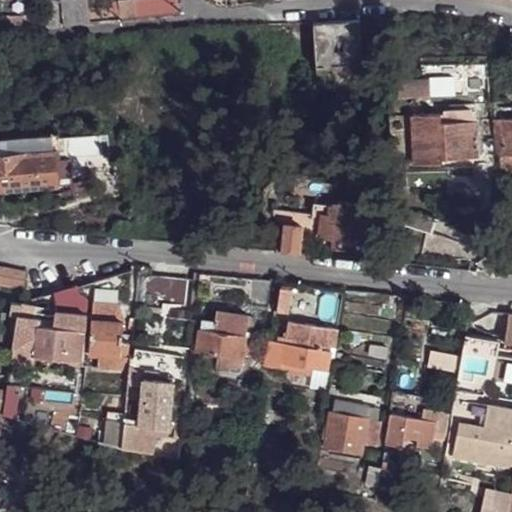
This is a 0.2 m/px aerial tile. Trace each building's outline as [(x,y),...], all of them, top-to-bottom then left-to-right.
[(61,0),(64,25),(90,22),(88,10),(87,0),(61,0)] [(118,0),(120,20),(179,14),(177,0),(118,0)] [(88,10),(90,22),(105,21),(104,8),(88,10)] [(0,16),(0,26),(21,26),(20,15),(0,16)] [(313,22),(317,102),(347,100),(347,91),(364,90),(360,19),(313,22)] [(399,80),(399,95),(429,94),(428,79),(399,80)] [(413,114),(415,165),(444,164),(444,159),(479,157),(477,119),(443,121),(442,112),(413,114)] [(494,118),(496,157),(499,157),(500,177),(511,175),(511,117),(496,118),(494,118)] [(0,138),(0,156),(54,151),(53,135),(0,138)] [(0,190),(58,186),(55,158),(62,157),(61,151),(54,151),(0,156),(0,190)] [(55,158),(58,186),(65,185),(62,157),(55,158)] [(70,186),(74,198),(90,193),(86,180),(70,186)] [(336,205),(324,203),(320,237),(331,238),(367,242),(370,208),(351,206),(349,203),(339,202),(336,205)] [(410,210),(405,225),(432,233),(437,219),(410,210)] [(285,224),(282,251),(299,254),(302,226),(285,224)] [(331,238),(330,250),(366,253),(367,242),(331,238)] [(0,267),(0,283),(24,289),(27,273),(0,267)] [(146,275),(142,306),(159,309),(159,303),(191,307),(194,280),(146,275)] [(251,277),(249,304),(269,306),(271,279),(251,277)] [(98,280),(78,286),(88,303),(94,315),(114,309),(98,280)] [(78,286),(50,294),(58,316),(71,318),(71,329),(75,329),(75,332),(85,333),(88,303),(78,286)] [(281,288),(277,312),(289,314),(292,289),(281,288)] [(199,330),(196,351),(191,351),(190,363),(200,364),(202,352),(218,354),(243,358),(252,359),(255,345),(245,342),(246,335),(249,315),(216,310),(215,320),(213,332),(199,330)] [(16,332),(13,348),(35,351),(34,357),(63,360),(64,351),(72,352),(75,332),(75,329),(71,329),(39,325),(39,319),(19,315),(19,317),(16,332)] [(9,331),(16,332),(19,317),(11,316),(9,331)] [(201,319),(199,330),(213,332),(215,320),(201,319)] [(92,320),(88,364),(129,369),(131,356),(126,356),(128,344),(122,343),(122,336),(123,323),(92,320)] [(269,339),(265,365),(281,368),(281,363),(328,371),(331,347),(336,348),(339,328),(288,321),(285,342),(269,339)] [(123,323),(122,336),(129,337),(130,324),(123,323)] [(136,352),(136,378),(174,378),(175,352),(136,352)] [(218,354),(215,373),(241,376),(243,358),(218,354)] [(124,421),(122,446),(135,449),(138,450),(141,437),(148,438),(149,426),(168,431),(173,381),(144,378),(140,425),(124,421)] [(330,412),(325,446),(362,453),(370,406),(335,400),(333,412),(330,412)] [(459,422),(452,456),(511,467),(511,408),(487,403),(484,426),(459,422)] [(391,413),(386,443),(403,447),(404,437),(417,439),(417,447),(432,448),(437,422),(391,413)] [(154,453),(156,440),(148,438),(141,437),(138,450),(154,453)] [(384,451),(383,460),(390,462),(391,453),(384,451)] [(381,467),(377,484),(402,488),(404,479),(390,477),(392,462),(390,462),(383,460),(382,467),(381,467)] [(361,482),(359,495),(375,498),(377,485),(361,482)] [(486,488),(484,496),(493,498),(495,490),(486,488)] [(484,496),(481,511),(507,511),(511,493),(495,490),(493,498),(484,496)]
